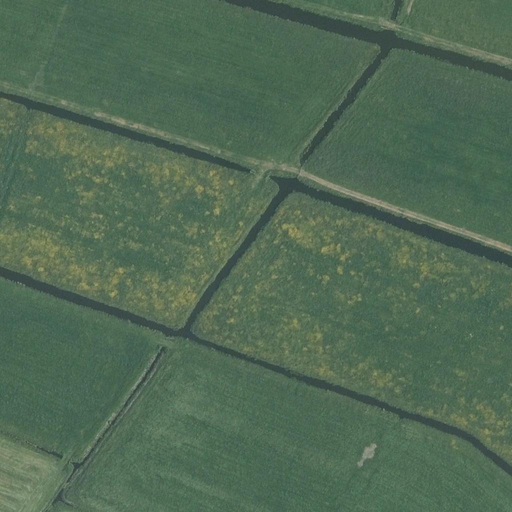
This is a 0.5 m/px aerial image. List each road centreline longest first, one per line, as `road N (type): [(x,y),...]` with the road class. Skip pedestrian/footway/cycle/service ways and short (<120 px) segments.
road 1 (track): [(287,169),(511,249)]
road 2 (track): [(293,0),(511,64)]
